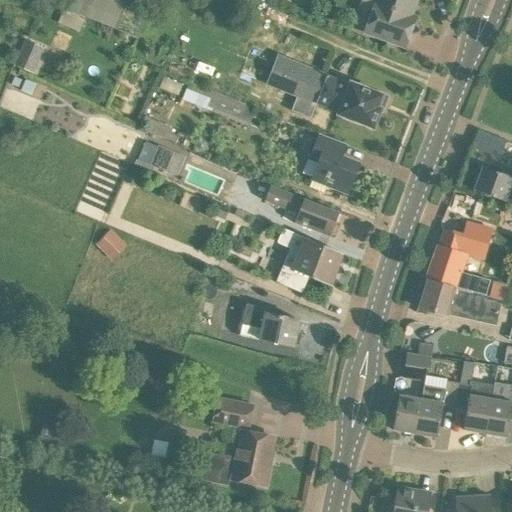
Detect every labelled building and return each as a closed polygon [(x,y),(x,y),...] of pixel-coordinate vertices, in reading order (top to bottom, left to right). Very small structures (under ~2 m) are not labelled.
[(67,0),(58,24),(79,32),(86,17),(116,29),(128,0),(67,0)] [(409,17),(415,0),(360,0),(352,23),(365,28),(364,32),(405,47),(415,19),(409,17)] [(14,65),(32,74),(43,51),(24,42),(14,65)] [(376,109),(381,96),(277,55),(267,83),(298,95),(292,110),(310,117),(316,102),(341,111),(340,116),(372,129),(380,110),(376,109)] [(14,77),(11,85),(18,88),(21,80),(14,77)] [(26,80),(22,92),(32,96),(37,85),(26,80)] [(244,123),(251,108),(188,82),(182,98),(244,123)] [(347,145),(317,134),(306,160),(316,164),(310,179),(347,194),(358,165),(342,158),(347,145)] [(185,158),(146,141),(138,161),(154,168),(177,177),(185,158)] [(152,172),(154,168),(138,161),(136,160),(134,165),(152,172)] [(511,178),(482,168),(473,191),(511,205),(511,178)] [(128,172),(124,183),(136,188),(141,177),(128,172)] [(292,224),(330,238),(339,214),(270,186),(263,203),(295,216),(292,224)] [(251,215),(237,209),(234,215),(248,222),(251,215)] [(218,210),(216,217),(225,220),(227,214),(218,210)] [(492,230),(468,223),(464,236),(445,232),(440,248),(438,247),(426,281),(428,282),(472,294),(476,282),(462,277),(468,258),(482,262),(492,230)] [(111,230),(96,245),(112,262),(127,247),(111,230)] [(345,254),(284,230),(279,243),(291,247),(276,285),(302,296),(309,279),(331,288),(345,254)] [(472,294),(428,282),(419,310),(497,324),(501,303),(472,294)] [(489,298),(504,302),(509,286),(493,282),(489,298)] [(294,347),(299,321),(270,315),(271,309),(246,304),(239,336),(294,347)] [(431,357),(406,354),(403,378),(420,381),(421,371),(429,372),(431,357)] [(455,409),(466,411),(463,431),(485,435),(492,399),(494,386),(472,382),(475,363),(464,361),(461,376),(459,384),(455,409)] [(426,378),(421,400),(415,435),(437,438),(442,406),(455,409),(459,384),(447,381),(426,378)] [(511,386),(494,383),(494,386),(492,399),(485,435),(507,438),(511,410),(511,386)] [(415,435),(421,400),(399,396),(398,397),(391,396),(389,405),(391,405),(397,406),(393,431),(415,435)] [(252,407),(219,400),(215,420),(243,426),(237,455),(210,449),(204,479),(228,483),(228,480),(265,487),(269,465),(265,465),(271,437),(247,432),(252,407)] [(39,439),(63,447),(68,432),(43,425),(39,439)] [(397,487),(394,503),(385,501),(383,511),(428,511),(431,493),(397,487)] [(490,511),(490,496),(455,498),(456,509),(446,509),(446,511),(490,511)]
